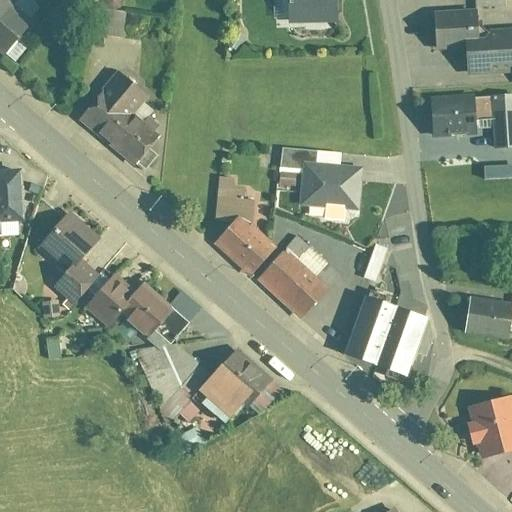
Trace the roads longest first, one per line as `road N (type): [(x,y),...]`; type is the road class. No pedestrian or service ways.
road 1 (tertiary): [(397,441),(0,103)]
road 2 (residential): [(397,441),(442,387),(446,364),(387,0)]
